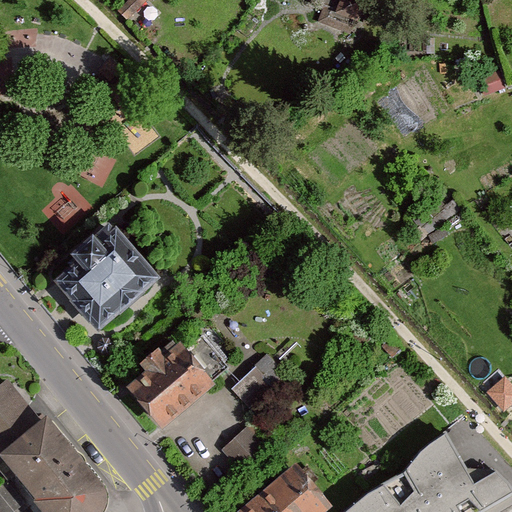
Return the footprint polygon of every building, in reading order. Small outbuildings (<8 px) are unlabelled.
[(370,1),(368,0),(339,0),(332,20),(359,30),(370,1)] [(118,72),(110,64),(102,72),(111,80),(118,72)] [(56,280),(105,334),(164,281),(115,226),(56,280)] [(132,388),(167,429),(220,383),(186,343),(170,357),(165,350),(144,367),(149,373),(132,388)] [(232,388),(252,410),(286,380),(266,358),(232,388)] [(488,387),(507,408),(511,403),(511,378),(505,371),(488,387)] [(49,511),(113,511),(115,503),(111,492),(51,421),(43,429),(7,386),(0,391),(0,467),(11,481),(18,475),(49,511)] [(222,451),(242,474),(271,448),(251,425),(222,451)] [(372,496),(370,493),(348,511),(503,511),(511,507),(511,494),(500,473),(475,487),(448,439),(421,454),(427,466),(372,496)] [(244,511),(332,511),(337,509),(299,465),(244,511)]
